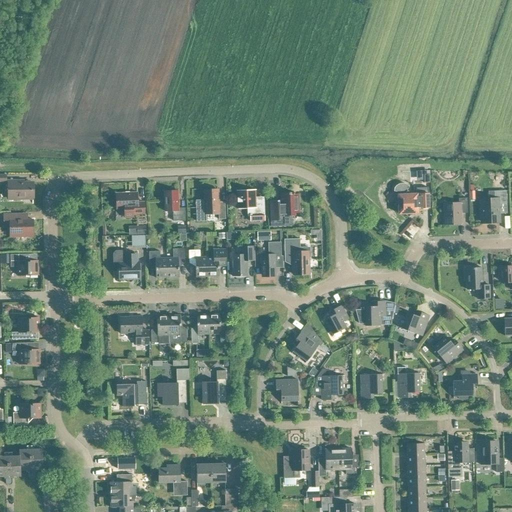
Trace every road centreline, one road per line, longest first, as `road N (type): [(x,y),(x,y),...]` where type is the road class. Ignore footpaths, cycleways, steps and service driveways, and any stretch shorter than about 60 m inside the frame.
road 1 (residential): [(53,296),(51,201),(57,185),(74,176),(273,168),(305,174),(337,208),(344,280)]
road 2 (residential): [(53,301),(273,294),(294,305)]
road 3 (unclassified): [(260,426),(107,424),(75,445)]
road 4 (residential): [(497,415),(491,363),(474,329),(450,305),(398,277)]
road 5 (residential): [(511,243),(426,246),(398,277)]
road 6 (unclassified): [(497,415),(376,420)]
